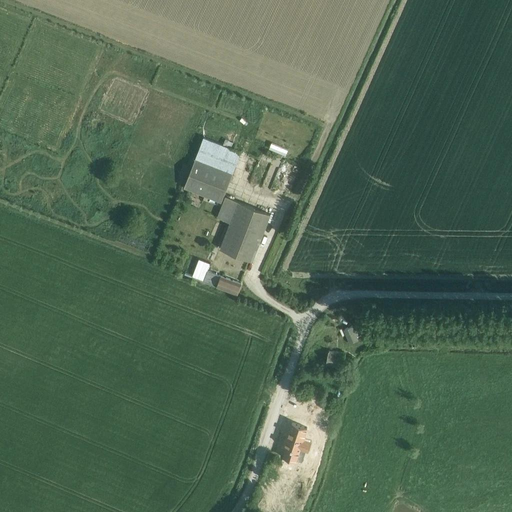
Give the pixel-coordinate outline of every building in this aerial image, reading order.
[(221,201),(232,173),(240,151),(203,137),(184,186),(221,201)] [(181,172),(187,174),(191,163),(185,161),(181,172)] [(217,216),(230,222),(219,248),(251,260),(270,214),(225,196),(217,216)] [(188,253),(184,261),(190,263),(193,255),(188,253)] [(236,294),(240,283),(193,265),(189,276),(236,294)] [(353,325),(344,329),(350,342),(359,338),(358,336),(355,330),(353,325)] [(329,350),(326,364),(341,367),(344,353),(329,350)] [(347,357),(345,362),(352,365),(354,359),(347,357)] [(308,449),(298,446),(293,461),(303,464),(308,449)]
